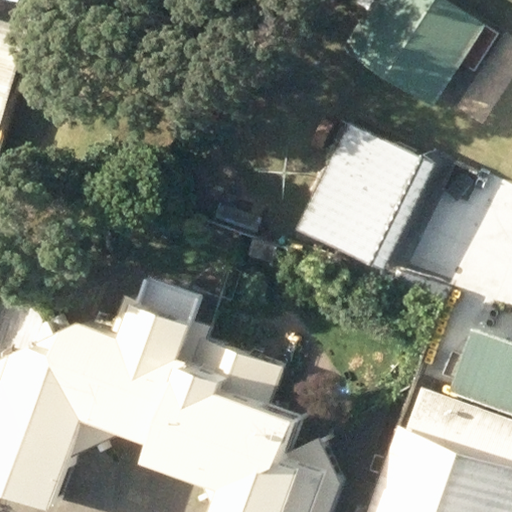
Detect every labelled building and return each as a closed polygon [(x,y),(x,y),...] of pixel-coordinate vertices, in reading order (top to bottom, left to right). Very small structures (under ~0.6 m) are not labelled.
[(444,106),(498,20),(467,0),(397,0),(363,54),(444,106)] [(0,15),(0,132),(3,134),(36,28),(0,15)] [(364,121),(311,232),(397,274),(450,162),(364,121)] [(264,242),(259,259),(282,266),(288,248),(264,242)] [(186,455),(180,471),(259,499),(254,511),(326,511),(337,483),(317,477),(335,422),(286,403),(301,362),(155,309),(144,342),(84,320),(68,360),(22,341),(0,398),(0,425),(12,430),(0,463),(0,488),(67,511),(77,511),(109,425),(186,455)] [(511,511),(511,414),(433,387),(389,511),(511,511)]
